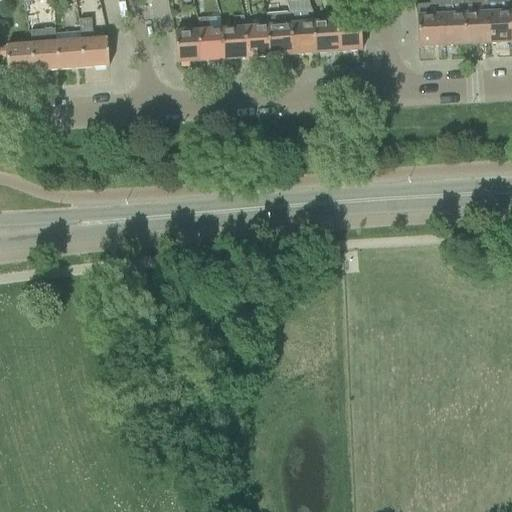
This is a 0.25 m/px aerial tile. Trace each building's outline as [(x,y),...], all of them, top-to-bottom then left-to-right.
[(438,0),(428,0),(430,6),(414,7),(416,18),(418,48),(441,47),(439,3),(438,0)] [(448,0),(438,0),(439,3),(440,17),(441,47),(464,46),(463,24),(463,16),(462,0),(448,1),(448,0)] [(463,16),(464,46),(487,45),(485,3),(484,0),(462,0),(463,0),(463,16)] [(510,44),(509,14),(507,0),(484,0),(485,3),(487,45),(510,44)] [(307,2),(285,4),(289,15),(292,58),(315,56),(312,26),(311,14),(307,2)] [(266,17),(266,30),(269,59),(292,58),(289,15),(266,17)] [(232,32),(221,33),(223,63),(246,61),(244,31),(243,18),(231,19),(232,32)] [(207,20),(198,21),(199,34),(198,34),(200,64),(223,63),(221,33),(208,34),(207,20)] [(79,34),(80,43),(82,70),(108,69),(106,41),(92,42),(91,21),(79,22),(79,34)] [(359,23),(335,25),(337,55),(361,53),(359,23)] [(335,25),(312,26),(315,56),(337,55),(335,25)] [(266,30),(244,31),(246,61),(269,59),(266,30)] [(54,31),(29,33),(30,47),(32,74),(57,72),(55,45),(55,36),(54,31)] [(79,34),(55,36),(55,45),(57,72),(82,70),(80,43),(79,34)] [(200,64),(198,34),(174,36),(176,66),(200,64)] [(32,74),(30,47),(0,48),(0,59),(6,59),(7,76),(32,74)]
